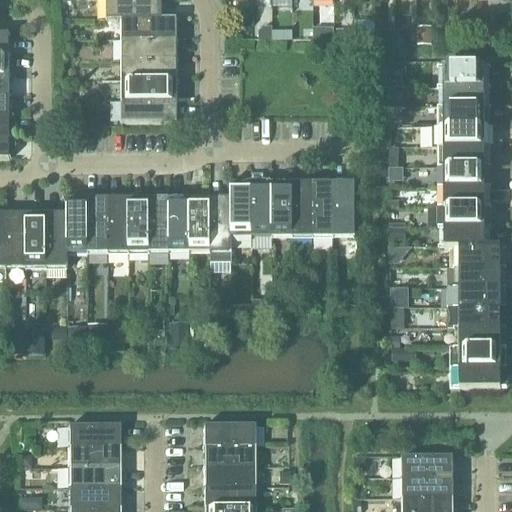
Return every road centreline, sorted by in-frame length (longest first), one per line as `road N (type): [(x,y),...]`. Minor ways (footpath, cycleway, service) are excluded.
road 1 (residential): [(37,171),(40,26),(26,0)]
road 2 (unclassified): [(37,171),(206,163)]
road 3 (residential): [(201,0),(206,163)]
road 4 (residential): [(206,163),(254,152),(355,155)]
